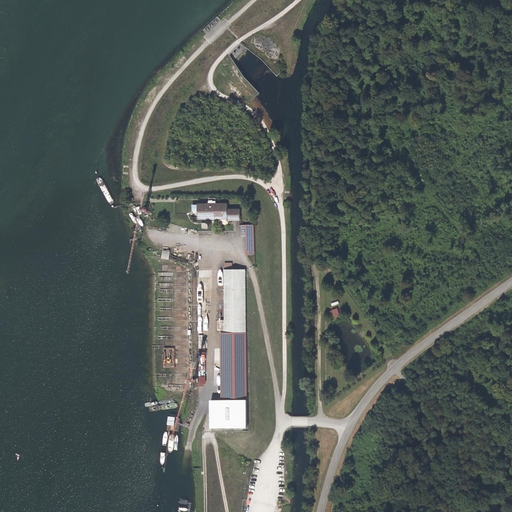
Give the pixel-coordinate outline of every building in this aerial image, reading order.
[(206,205),(199,205),(199,219),(211,218),(211,219),(215,219),(215,218),(228,218),(228,220),(240,220),(240,210),(228,210),(228,204),(220,205),(220,204),(206,204),(206,205)] [(255,252),(255,225),(246,225),(247,252),(249,252),(255,252)] [(181,264),(188,266),(190,258),(183,256),(181,264)] [(224,270),(224,283),(226,283),(227,285),(228,285),(228,320),(221,320),(221,333),(247,332),(246,270),(224,270)] [(336,317),(342,315),(339,307),(333,310),(336,317)] [(177,335),(185,334),(182,310),(175,310),(177,335)] [(247,332),(221,333),(222,400),(245,400),(248,400),(247,332)] [(212,400),(213,427),(246,427),(245,400),(222,400),(212,400)]
